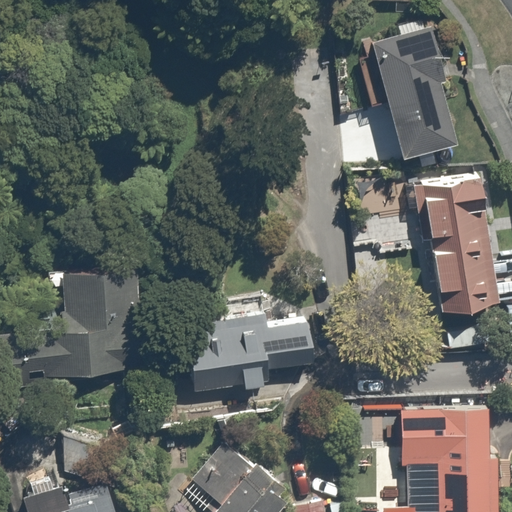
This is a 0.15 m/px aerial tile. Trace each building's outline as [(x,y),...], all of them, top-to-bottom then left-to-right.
[(428,22),(361,40),(389,148),(445,134),(428,65),(438,62),(428,22)] [(475,161),(435,164),(437,185),(420,187),(419,174),(404,175),(406,195),(416,194),(418,222),(445,220),(446,235),(424,237),(428,278),(452,276),(454,297),(486,295),(475,161)] [(123,245),(53,253),(61,323),(0,330),(0,375),(137,358),(123,245)] [(236,321),(179,331),(188,385),(260,373),(258,364),(310,355),(302,311),(261,318),(259,307),(234,311),(236,321)] [(484,511),(482,396),(387,397),(388,459),(413,459),(413,478),(430,477),(430,511),(484,511)] [(269,511),(281,499),(264,485),(271,477),(238,450),(231,459),(220,473),(197,454),(182,472),(209,494),(198,507),(203,511),(269,511)] [(124,511),(109,458),(19,483),(26,511),(124,511)] [(319,511),(318,494),(291,497),(292,511),(319,511)]
